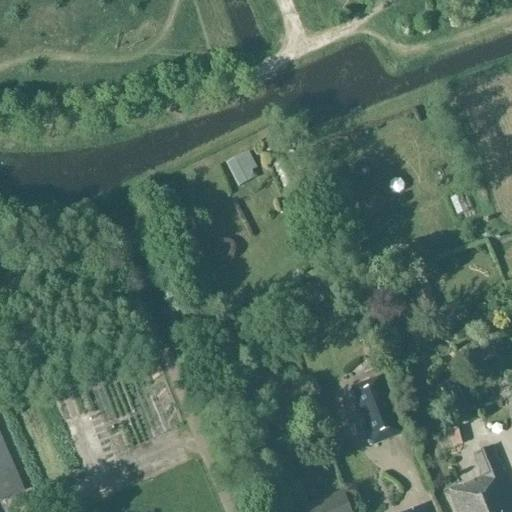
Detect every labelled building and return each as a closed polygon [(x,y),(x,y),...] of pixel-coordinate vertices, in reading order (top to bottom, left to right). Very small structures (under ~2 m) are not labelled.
[(249,153),(227,164),(239,189),(256,180),(252,172),(257,169),(249,153)] [(428,293),(417,297),(424,315),(435,311),(428,293)] [(403,435),(381,379),(353,390),(375,446),(403,435)] [(455,389),(452,391),(449,383),(434,388),(450,429),(468,423),(455,389)] [(459,430),(450,432),(454,448),(463,445),(459,430)] [(0,511),(0,502),(23,493),(0,440),(0,511)] [(511,511),(511,497),(493,449),(475,456),(484,479),(450,492),(458,511),(511,511)] [(351,511),(344,495),(303,511),(351,511)]
